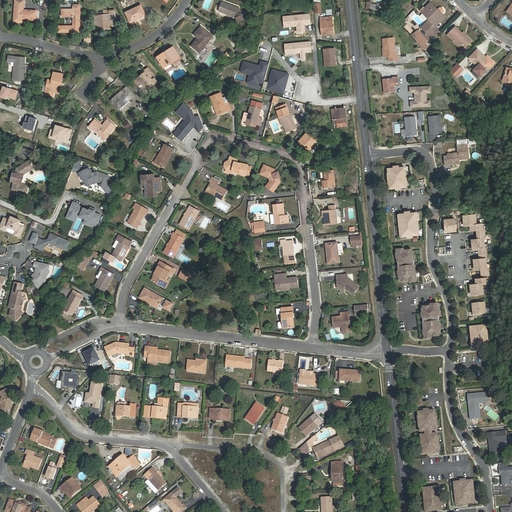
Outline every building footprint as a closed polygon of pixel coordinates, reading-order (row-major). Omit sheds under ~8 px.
[(24,0),(17,0),(15,0),(14,22),(22,23),(23,20),(36,21),(36,11),(24,10),(24,0)] [(243,24),(246,16),(238,13),(239,10),(239,9),(222,2),(219,11),(236,18),(235,20),(243,24)] [(445,17),(442,14),(443,13),(443,10),(441,8),(439,8),(437,10),(434,6),(430,3),(421,13),(429,20),(421,28),(428,34),(436,26),(445,17)] [(69,10),(62,10),(62,17),(73,17),(73,26),(59,26),(59,33),(79,33),(79,14),(80,7),(79,6),(76,6),(75,7),(75,10),(74,10),(73,9),(69,9),(69,10)] [(141,6),(126,13),(130,23),(146,16),(141,6)] [(96,16),(97,26),(110,25),(116,25),(114,11),(109,11),(110,15),(96,16)] [(300,14),(283,16),(284,28),(294,27),(295,35),(306,33),(305,25),(312,25),(311,14),(300,14)] [(328,18),(320,18),(322,36),(334,35),(332,21),(328,21),(328,18)] [(407,24),(404,27),(411,34),(414,31),(407,24)] [(456,31),(458,29),(456,26),(447,35),(454,41),(453,42),(460,48),(463,45),(465,47),(469,43),(464,38),(465,36),(463,34),(461,35),(456,31)] [(192,47),(200,53),(207,44),(213,37),(201,27),(196,32),(194,35),(198,39),(192,47)] [(462,33),(458,29),(456,31),(461,35),(463,34),(465,36),(464,38),(469,43),(471,41),(467,37),(468,36),(464,31),(462,33)] [(420,32),(414,37),(418,41),(427,50),(430,47),(427,44),(429,42),(420,32)] [(392,39),(383,40),(384,57),(388,57),(389,61),(398,61),(398,56),(393,56),(392,39)] [(311,41),(284,44),(285,55),(300,54),(300,60),(307,59),(306,53),(312,52),(311,41)] [(181,58),(175,49),(166,55),(164,53),(157,58),(164,68),(170,64),(171,65),(181,58)] [(335,49),(323,50),(325,66),(335,65),(335,56),(335,49)] [(486,58),(477,50),(469,59),(485,73),(491,67),(484,60),(486,58)] [(21,56),(6,56),(6,61),(13,61),(14,79),(25,79),(25,68),(23,68),(23,61),(21,61),(21,56)] [(259,65),(243,60),(240,72),(249,74),(247,83),(257,86),(258,83),(263,83),(269,63),(261,61),(259,65)] [(457,77),(464,70),(457,63),(450,71),(457,77)] [(148,90),(157,82),(154,79),(152,80),(150,78),(153,75),(148,68),(144,71),(145,72),(146,73),(142,77),(135,82),(139,86),(142,84),(148,90)] [(511,72),(510,72),(511,69),(507,68),(503,81),(508,83),(509,80),(511,80),(511,72)] [(289,73),(272,69),(266,89),(284,94),(289,73)] [(59,93),(63,74),(54,73),(52,81),(48,80),(46,91),(59,93)] [(393,79),(383,80),(385,94),(395,93),(393,79)] [(432,86),(410,87),(410,92),(415,92),(415,101),(410,101),(411,107),(431,106),(431,99),(428,99),(427,94),(432,94),(432,86)] [(134,97),(126,87),(111,101),(118,110),(134,97)] [(211,97),(214,106),(216,105),(219,113),(226,110),(227,112),(231,110),(228,103),(224,104),(220,94),(211,97)] [(473,95),(467,100),(473,107),(479,102),(473,95)] [(176,112),(185,120),(174,134),(182,141),(193,127),(200,132),(204,127),(199,115),(195,117),(193,109),(184,102),(176,112)] [(261,106),(251,103),(248,116),(246,122),(257,125),(261,126),(262,119),(258,118),(261,106)] [(142,107),(147,112),(150,110),(145,104),(142,107)] [(283,104),(275,107),(278,116),(279,117),(283,124),(286,132),(295,128),(289,113),(287,113),(283,104)] [(216,105),(214,106),(217,115),(227,112),(226,110),(219,113),(216,105)] [(346,127),(344,106),(332,107),(334,128),(346,127)] [(16,134),(20,120),(23,121),(25,114),(11,110),(5,131),(16,134)] [(38,119),(26,116),(23,128),(34,131),(38,119)] [(413,117),(403,118),(405,137),(411,136),(415,136),(413,117)] [(438,117),(427,118),(429,136),(440,134),(438,117)] [(102,126),(95,120),(89,127),(105,139),(116,126),(107,120),(102,126)] [(73,130),(56,125),(55,129),(51,128),(48,138),(69,144),(73,130)] [(301,140),(311,149),(317,142),(307,133),(301,140)] [(309,151),(311,149),(301,140),(299,142),(309,151)] [(174,149),(166,143),(154,162),(162,167),(166,161),(167,161),(174,149)] [(466,146),(456,147),(456,155),(446,156),(446,157),(442,158),(443,166),(456,165),(455,163),(457,163),(457,161),(467,160),(466,146)] [(230,157),(229,160),(231,161),(228,169),(237,171),(237,174),(245,176),(248,165),(236,162),(237,159),(230,157)] [(30,159),(24,162),(30,170),(35,167),(30,159)] [(77,159),(72,170),(79,173),(82,179),(83,178),(84,178),(86,181),(90,182),(93,181),(94,182),(94,183),(101,180),(103,181),(102,186),(104,192),(111,194),(113,189),(108,177),(105,177),(106,175),(97,172),(93,173),(91,170),(80,166),(82,161),(77,159)] [(231,161),(229,160),(226,171),(237,174),(237,171),(228,169),(231,161)] [(17,173),(16,173),(14,182),(15,182),(14,190),(16,193),(29,196),(31,186),(24,184),(24,181),(25,181),(26,178),(25,178),(26,174),(30,170),(24,162),(18,169),(17,173)] [(261,174),(269,178),(271,178),(272,181),(270,185),(272,187),(270,189),(273,192),(280,182),(279,178),(281,177),(279,172),(275,173),(274,170),(264,165),(261,174)] [(403,169),(387,171),(387,176),(388,176),(389,185),(388,185),(388,190),(405,189),(404,184),(403,184),(402,174),(403,174),(403,169)] [(325,181),(324,181),(324,188),(335,187),(333,170),(324,171),(325,181)] [(155,174),(142,175),(143,184),(147,184),(148,192),(146,192),(146,197),(154,196),(153,191),(157,191),(161,191),(160,178),(155,179),(155,174)] [(211,187),(209,192),(214,195),(222,199),(227,191),(217,185),(219,182),(212,178),(210,181),(212,182),(209,186),(211,187)] [(73,220),(76,212),(87,217),(86,218),(91,220),(90,222),(96,225),(101,215),(95,212),(95,211),(90,209),(90,210),(79,205),(79,204),(74,202),(67,217),(73,220)] [(146,215),(149,211),(136,204),(133,208),(135,209),(128,222),(137,228),(145,214),(146,215)] [(275,224),(287,223),(286,216),(285,216),(283,204),(273,205),(275,224)] [(334,205),(328,206),(329,211),(323,211),(324,217),(325,225),(337,224),(337,217),(336,210),(335,210),(334,205)] [(189,230),(193,222),(197,215),(199,211),(189,206),(179,225),(189,230)] [(77,214),(86,218),(87,217),(76,212),(73,220),(74,220),(77,214)] [(10,218),(6,216),(1,227),(7,230),(10,225),(18,229),(16,234),(21,236),(26,225),(21,223),(23,219),(13,215),(12,219),(10,218)] [(414,224),(414,220),(415,220),(414,219),(414,215),(398,216),(398,220),(398,222),(399,222),(399,226),(399,230),(400,233),(399,233),(400,237),(400,239),(416,237),(416,236),(415,231),(415,228),(414,224)] [(476,217),(464,218),(465,228),(471,228),(471,233),(477,232),(483,232),(483,231),(483,227),(483,226),(479,226),(477,227),(476,223),(476,221),(476,217)] [(445,222),(446,234),(456,233),(455,221),(451,221),(450,222),(446,222),(445,222)] [(265,231),(264,225),(255,226),(255,223),(252,223),(253,232),(265,231)] [(38,234),(34,232),(31,241),(36,243),(35,246),(44,250),(46,244),(50,243),(66,251),(70,242),(51,233),(49,239),(45,240),(39,237),(38,234)] [(177,250),(181,243),(184,239),(174,233),(172,236),(172,237),(164,252),(173,258),(177,250)] [(119,235),(117,240),(120,242),(112,256),(107,252),(104,257),(113,262),(115,258),(121,261),(129,247),(128,246),(131,242),(119,235)] [(351,237),(351,244),(361,243),(360,236),(351,237)] [(287,241),(281,242),(282,248),(284,248),(285,264),(295,263),(294,255),(293,255),(292,247),(293,247),(293,242),(287,243),(287,241)] [(479,252),(485,251),(485,247),(485,245),(484,241),(478,241),(472,242),(473,252),(479,252)] [(329,253),(327,253),(328,264),(339,262),(337,242),(328,243),(329,253)] [(199,251),(205,254),(208,247),(202,244),(199,251)] [(411,253),(402,254),(402,250),(395,251),(395,255),(397,255),(397,259),(396,259),(397,273),(399,273),(399,276),(397,276),(398,281),(407,280),(407,283),(414,283),(414,279),(412,279),(412,275),(413,275),(412,261),(411,261),(410,258),(412,258),(411,253)] [(78,262),(83,266),(89,258),(84,254),(78,262)] [(48,269),(49,265),(35,261),(34,265),(34,266),(36,266),(37,266),(35,272),(34,272),(33,276),(35,277),(34,279),(35,286),(36,288),(41,284),(41,282),(40,281),(42,279),(45,279),(46,274),(48,273),(48,270),(48,269)] [(165,279),(169,272),(170,273),(172,274),(175,269),(161,261),(155,272),(156,273),(154,277),(151,281),(165,288),(169,281),(167,279),(165,279)] [(480,261),(474,262),(475,272),(481,272),(487,271),(487,266),(486,265),(486,261),(480,261)] [(114,274),(104,269),(95,286),(105,291),(114,274)] [(192,274),(183,269),(180,273),(189,278),(192,274)] [(279,279),(280,289),(289,288),(297,287),(296,277),(287,278),(286,274),(274,275),(275,280),(279,279)] [(337,280),(338,279),(338,281),(337,281),(338,289),(345,288),(353,294),(358,287),(347,279),(347,274),(336,275),(337,280)] [(482,281),(476,281),(476,286),(470,287),(471,297),(483,296),(483,290),(482,286),(485,286),(488,286),(488,285),(488,281),(488,280),(482,281)] [(21,291),(23,283),(15,281),(9,306),(11,307),(9,314),(15,320),(23,312),(20,310),(18,308),(20,300),(23,299),(26,298),(25,294),(22,295),(21,292),(21,291)] [(145,288),(139,297),(151,304),(152,303),(158,306),(159,304),(164,307),(163,307),(169,310),(172,304),(162,298),(145,288)] [(73,290),(64,308),(72,312),(75,306),(77,307),(83,295),(73,290)] [(367,304),(355,305),(356,312),(360,311),(361,313),(368,313),(367,304)] [(423,340),(430,339),(429,337),(429,336),(437,335),(438,335),(438,330),(436,330),(436,327),(438,327),(436,313),(435,313),(435,309),(436,309),(435,305),(429,306),(429,307),(429,309),(422,310),(420,310),(421,315),(422,314),(422,318),(421,318),(422,331),(424,331),(424,336),(423,336),(423,340)] [(72,312),(64,308),(63,309),(73,314),(77,307),(75,306),(72,312)] [(484,306),(472,307),(473,317),(485,316),(484,306)] [(276,309),(277,314),(281,313),(282,321),(283,327),(283,328),(294,326),(293,311),(290,312),(289,307),(281,308),(276,309)] [(333,327),(342,326),(350,325),(349,312),(340,312),(341,316),(332,317),(333,327)] [(488,325),(471,326),(473,350),(490,348),(488,325)] [(106,349),(108,355),(110,353),(111,354),(113,356),(119,354),(127,355),(127,356),(134,357),(135,349),(128,348),(129,346),(121,345),(119,346),(117,346),(117,344),(106,349)] [(148,358),(148,361),(157,362),(170,363),(171,352),(158,350),(150,350),(151,347),(146,346),(145,358),(148,358)] [(233,358),(227,357),(226,366),(251,369),(252,360),(244,359),(244,358),(233,356),(233,358)] [(188,360),(187,371),(205,372),(207,361),(196,359),(196,361),(188,360)] [(281,373),(283,361),(268,360),(267,370),(273,371),(273,372),(281,373)] [(360,371),(340,370),(340,380),(360,382),(360,371)] [(71,388),(75,389),(79,384),(80,374),(62,372),(61,382),(63,382),(62,389),(69,390),(69,387),(71,387),(71,388)] [(306,375),(300,374),(299,384),(311,385),(312,375),(306,375)] [(110,384),(119,384),(120,375),(111,375),(110,384)] [(9,388),(0,392),(3,398),(3,401),(1,406),(0,407),(0,411),(8,414),(14,398),(9,388)] [(485,395),(465,397),(466,400),(467,400),(467,403),(466,404),(467,418),(477,417),(476,406),(486,405),(485,395)] [(153,407),(152,418),(166,419),(168,400),(158,399),(157,408),(153,407)] [(339,399),(333,404),(340,412),(346,406),(339,399)] [(257,403),(245,419),(253,425),(265,409),(257,403)] [(187,416),(198,417),(199,408),(184,407),(184,404),(179,404),(178,417),(187,418),(187,416)] [(131,407),(117,406),(116,416),(135,418),(136,405),(131,405),(131,407)] [(142,417),(152,418),(153,407),(143,406),(142,417)] [(222,419),(222,421),(229,422),(229,411),(210,409),(210,418),(213,418),(222,419)] [(418,429),(418,434),(423,433),(429,432),(434,432),(434,428),(434,427),(433,427),(432,418),(433,417),(433,416),(432,412),(427,413),(421,414),(416,414),(416,418),(417,419),(418,419),(419,428),(417,428),(418,429)] [(278,414),(272,429),(283,433),(288,418),(278,414)] [(310,418),(299,428),(306,436),(317,427),(310,418)] [(42,433),(42,432),(43,431),(34,428),(30,439),(49,447),(52,437),(45,434),(42,433)] [(503,433),(485,435),(485,440),(486,439),(487,447),(488,447),(488,448),(487,450),(488,456),(498,455),(496,444),(504,443),(503,433)] [(315,436),(306,442),(309,446),(318,440),(315,436)] [(424,437),(418,437),(419,441),(419,442),(420,442),(421,451),(420,452),(420,453),(420,457),(426,456),(431,456),(437,455),(436,451),(436,450),(435,450),(434,441),(435,441),(435,440),(435,436),(429,436),(424,437)] [(318,459),(335,451),(330,441),(313,449),(318,459)] [(309,448),(306,443),(299,449),(301,453),(304,454),(309,452),(308,449),(308,448),(309,448)] [(24,464),(30,466),(38,470),(42,459),(34,456),(35,452),(27,449),(25,453),(28,455),(24,464)] [(123,454),(119,458),(120,460),(110,468),(117,477),(131,465),(134,468),(140,464),(133,456),(128,460),(123,454)] [(120,460),(119,458),(109,467),(110,468),(120,460)] [(334,463),(331,464),(331,466),(332,474),(334,474),(334,482),(334,486),(343,486),(342,462),(334,463)] [(63,466),(58,464),(55,463),(52,469),(60,472),(63,466)] [(144,475),(148,480),(158,491),(166,483),(161,477),(156,472),(152,468),(144,475)] [(511,469),(497,470),(497,477),(499,477),(500,479),(499,479),(500,488),(508,487),(507,476),(511,476),(511,469)] [(64,493),(65,491),(67,490),(73,496),(81,489),(72,478),(60,488),(64,493)] [(158,491),(148,480),(146,482),(156,493),(158,491)] [(100,482),(94,486),(103,497),(108,493),(100,482)] [(453,484),(453,488),(453,490),(454,490),(454,494),(455,497),(455,501),(454,501),(455,506),(471,505),(471,504),(471,499),(470,499),(470,495),(469,492),(469,488),(470,488),(469,487),(469,483),(453,484)] [(441,485),(423,487),(425,511),(431,511),(443,511),(441,485)] [(182,492),(178,488),(172,493),(164,500),(174,511),(181,511),(185,509),(175,497),(182,492)] [(92,511),(100,505),(94,497),(89,501),(86,498),(77,505),(82,511),(92,511)] [(321,498),(322,511),(331,511),(331,497),(321,498)] [(511,498),(509,501),(510,502),(506,507),(508,508),(507,509),(498,510),(497,511),(509,511),(509,510),(510,509),(511,510),(511,498)] [(14,503),(15,501),(10,500),(6,511),(9,511),(24,511),(26,506),(19,503),(19,505),(14,503)]
